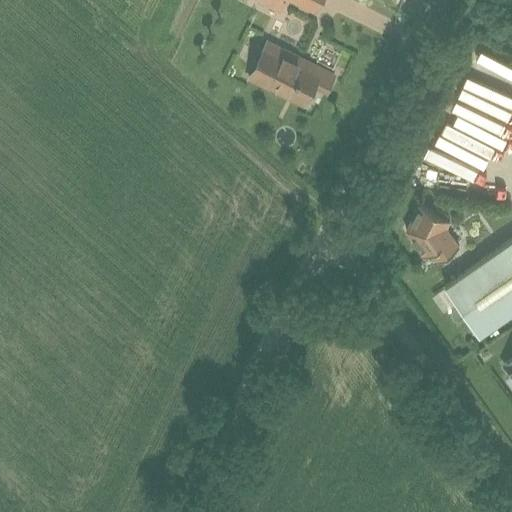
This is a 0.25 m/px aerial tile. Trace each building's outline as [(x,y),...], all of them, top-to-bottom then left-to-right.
[(256,0),(256,1),(280,13),(286,0),(292,0),(315,11),(320,0),(256,0)] [(334,75),(267,41),(249,78),(303,105),(313,84),(326,91),(334,75)] [(341,70),(344,58),(330,54),(327,66),(341,70)] [(489,125),(495,116),(508,124),(511,116),(511,114),(465,87),(448,116),(470,129),(477,118),(489,125)] [(265,146),(271,140),(247,115),(240,121),(265,146)] [(435,212),(420,204),(406,230),(424,256),(431,251),(438,261),(459,246),(446,227),(450,219),(446,217),(448,214),(437,208),(435,212)] [(479,334),(496,323),(511,311),(511,238),(445,285),(479,334)]
